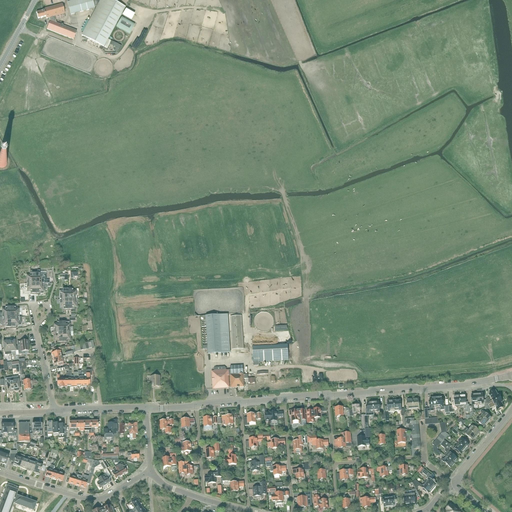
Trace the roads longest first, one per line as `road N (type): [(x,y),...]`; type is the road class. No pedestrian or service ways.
road 1 (residential): [(329,395),(511,375)]
road 2 (residential): [(150,471),(96,498),(0,472)]
road 3 (residential): [(455,483),(425,458),(334,465)]
